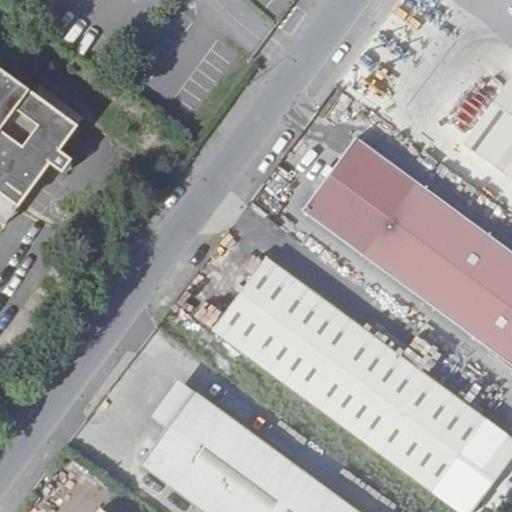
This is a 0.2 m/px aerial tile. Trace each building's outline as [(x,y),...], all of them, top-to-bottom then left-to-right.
[(476,23),(463,15),(432,57),(419,48),(409,62),(415,67),(407,80),(411,82),(402,94),(441,122),(467,85),(461,80),(478,55),(461,42),(476,23)] [(0,191),(6,196),(37,152),(50,161),(59,149),(48,140),(66,116),(21,83),(0,68),(0,191)] [(511,71),(462,140),(511,175),(511,71)] [(25,74),(21,83),(66,116),(70,106),(25,74)] [(511,252),(355,138),(300,208),(511,364),(511,252)] [(511,442),(263,257),(210,329),(455,511),(469,511),(511,455),(511,442)] [(150,417),(167,429),(194,391),(178,379),(150,417)] [(359,511),(194,391),(167,429),(140,466),(203,511),(359,511)] [(0,420),(13,402),(0,393),(0,420)]
